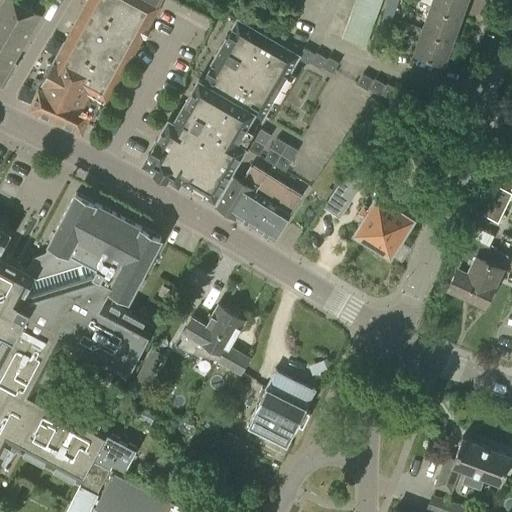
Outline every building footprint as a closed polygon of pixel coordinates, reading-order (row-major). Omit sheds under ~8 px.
[(0,82),(1,83),(13,62),(41,14),(16,0),(4,0),(0,8),(0,82)] [(108,103),(160,5),(159,5),(161,0),(87,0),(65,40),(60,50),(54,62),(52,61),(50,61),(46,70),(42,78),(43,80),(45,81),(42,88),(41,87),(31,106),(82,130),(85,124),(89,115),(94,118),(101,102),(102,100),(108,103)] [(382,0),(355,0),(354,3),(378,11),(382,0)] [(392,16),(397,0),(387,0),(383,13),(392,16)] [(462,15),(467,0),(433,0),(432,4),(462,15)] [(378,11),(354,3),(350,14),(374,23),(378,11)] [(453,39),(462,15),(432,4),(423,28),(453,39)] [(383,40),(392,16),(383,13),(374,37),(383,40)] [(374,23),(350,14),(346,26),(370,34),(374,23)] [(214,196),(297,55),(237,20),(202,79),(199,77),(174,119),(169,116),(143,160),(154,167),(167,175),(168,175),(179,181),(181,177),(191,183),(190,183),(204,191),(205,191),(214,196)] [(370,34),(346,26),(342,37),(366,46),(370,34)] [(444,63),(453,39),(423,28),(414,52),(444,63)] [(308,63),(314,53),(303,47),(298,57),(308,63)] [(320,67),(326,57),(317,51),(310,61),(320,67)] [(333,72),(339,62),(329,56),(323,66),(333,72)] [(367,89),(373,79),(363,73),(357,83),(367,89)] [(380,93),(385,84),(376,79),(370,88),(380,93)] [(391,98),(397,89),(388,83),(382,93),(391,98)] [(261,128),(255,138),(265,144),(271,134),(261,128)] [(277,137),(270,147),(281,153),(287,143),(277,137)] [(259,154),(265,144),(255,138),(249,148),(259,154)] [(291,159),(297,149),(287,143),(281,153),(291,159)] [(281,153),(270,147),(265,157),(275,163),(281,153)] [(285,169),(291,159),(281,153),(275,163),(285,169)] [(323,206),(340,217),(367,176),(370,172),(353,161),(323,206)] [(219,199),(216,203),(237,216),(238,214),(241,216),(239,218),(241,221),(246,224),(249,224),(250,222),(252,223),(261,229),(260,231),(261,233),(266,236),(269,236),(270,234),(276,238),(286,221),(302,194),(268,173),(251,163),(241,180),(233,176),(219,199)] [(498,222),(511,192),(497,185),(483,214),(498,222)] [(402,260),(411,246),(399,239),(418,208),(383,186),(367,210),(369,211),(356,231),(402,260)] [(0,328),(6,332),(0,342),(0,461),(9,445),(79,482),(91,460),(111,423),(43,388),(67,343),(126,374),(152,323),(111,301),(117,291),(129,297),(161,237),(77,192),(51,242),(46,251),(32,257),(26,267),(12,260),(4,256),(0,254),(0,251),(10,232),(0,226),(0,328)] [(484,305),(508,255),(489,245),(494,234),(477,227),(448,288),(484,305)] [(170,289),(163,286),(158,295),(165,299),(170,289)] [(229,345),(245,318),(219,303),(207,324),(192,315),(175,343),(187,350),(220,359),(241,372),(249,358),(229,345)] [(288,443),(315,387),(276,367),(248,423),(288,443)] [(197,430),(195,426),(185,421),(180,423),(178,427),(180,432),(190,437),(194,435),(197,430)] [(124,470),(136,446),(109,434),(98,458),(124,470)] [(501,481),(511,454),(462,436),(452,462),(446,460),(436,484),(451,490),(460,466),(501,481)] [(109,469),(91,460),(79,484),(97,493),(109,469)] [(190,508),(202,481),(178,470),(166,497),(190,508)] [(150,511),(195,511),(113,471),(104,489),(150,511)] [(33,496),(39,486),(27,480),(21,490),(33,496)] [(79,484),(66,511),(89,511),(98,494),(97,493),(79,484)] [(150,511),(104,489),(96,507),(106,511),(150,511)] [(63,498),(51,492),(45,503),(57,509),(63,498)] [(467,511),(469,508),(432,494),(427,508),(436,511),(467,511)]
